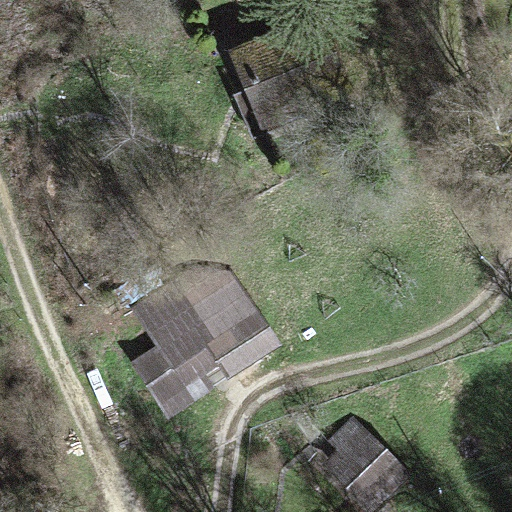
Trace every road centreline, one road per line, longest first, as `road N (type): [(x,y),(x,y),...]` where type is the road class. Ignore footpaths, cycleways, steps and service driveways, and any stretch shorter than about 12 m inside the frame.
road 1 (track): [(0,197),(53,344),(128,511)]
road 2 (track): [(221,511),(235,423),(252,396),(364,363)]
road 3 (track): [(511,269),(455,328),(364,363)]
